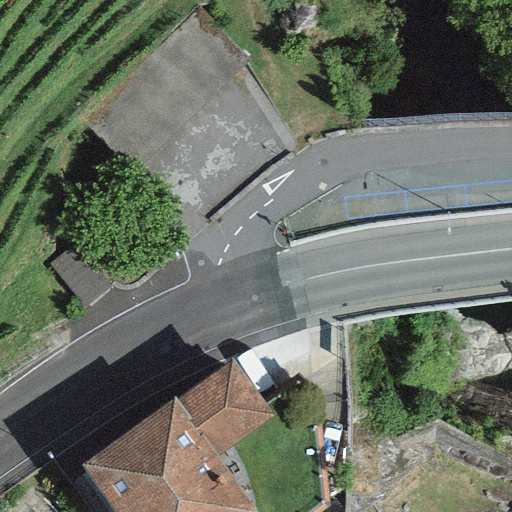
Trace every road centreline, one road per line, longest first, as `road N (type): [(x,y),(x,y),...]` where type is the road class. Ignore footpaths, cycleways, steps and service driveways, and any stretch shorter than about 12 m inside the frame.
road 1 (residential): [(511,156),(339,165),(291,184),(251,216),(235,246),(224,267),(230,299)]
road 2 (primary): [(230,299),(134,343),(0,437)]
road 3 (primary): [(294,282),(511,254)]
